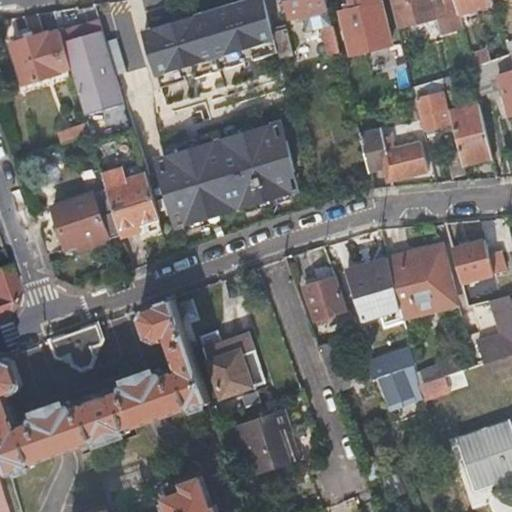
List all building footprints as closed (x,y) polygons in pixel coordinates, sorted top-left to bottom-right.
[(190,78),(279,51),(275,34),(266,0),(261,0),(170,28),(180,59),(154,67),(162,92),(191,83),(190,78)] [(326,0),(275,0),(281,21),(301,16),(305,33),(320,29),(326,51),(338,48),(326,0)] [(459,14),(455,0),(391,0),(398,29),(436,18),(440,35),(463,29),(459,14)] [(490,0),(455,0),(459,14),(492,5),(490,0)] [(341,11),(346,33),(351,54),(392,44),(382,1),(341,11)] [(100,22),(60,34),(71,68),(85,116),(124,104),(100,22)] [(71,68),(60,34),(59,28),(10,44),(22,83),(71,68)] [(180,59),(170,28),(145,35),(154,67),(180,59)] [(282,62),(288,60),(293,59),(287,31),(275,34),(279,51),(282,62)] [(470,58),(472,64),(474,70),(507,60),(504,48),(470,58)] [(443,79),(445,87),(460,82),(457,75),(443,79)] [(511,76),(497,80),(502,100),(508,120),(511,118),(511,76)] [(414,96),(445,87),(443,79),(412,88),(414,96)] [(429,140),(434,138),(439,137),(437,131),(452,127),(444,94),(419,101),(429,140)] [(450,109),(460,150),(465,167),(493,160),(477,101),(450,109)] [(87,122),(90,133),(92,139),(103,136),(97,117),(86,120),(87,122)] [(62,143),(90,133),(87,122),(58,132),(62,143)] [(184,227),(296,194),(290,175),(297,173),(290,142),(282,144),(276,124),(164,157),(170,177),(161,179),(170,210),(179,208),(184,227)] [(428,174),(425,160),(422,147),(396,153),(392,139),(384,141),(381,132),(359,137),(368,172),(389,167),(393,183),(428,174)] [(120,234),(120,235),(121,235),(137,230),(140,242),(163,235),(157,219),(159,218),(142,163),(102,174),(107,189),(120,234)] [(80,247),(120,234),(107,189),(85,196),(53,207),(67,246),(79,242),(80,247)] [(0,265),(9,263),(0,236),(0,265)] [(495,276),(500,274),(506,272),(500,252),(488,256),(484,243),(455,251),(464,286),(496,276),(495,276)] [(442,244),(388,258),(402,310),(404,319),(445,308),(441,293),(454,289),(442,244)] [(402,310),(388,258),(346,269),(366,320),(402,310)] [(9,263),(0,265),(0,317),(9,314),(19,292),(9,263)] [(336,275),(319,281),(303,287),(315,318),(319,317),(347,307),(336,275)] [(28,417),(27,419),(27,421),(28,423),(16,428),(6,396),(19,392),(22,385),(13,360),(7,357),(0,359),(0,446),(9,475),(33,466),(32,462),(91,441),(92,443),(129,429),(128,426),(188,405),(189,407),(209,399),(174,297),(155,304),(155,305),(141,310),(137,316),(145,339),(154,344),(166,340),(176,368),(163,373),(159,368),(120,383),(120,388),(109,391),(107,389),(106,387),(85,395),(87,400),(73,405),(69,402),(28,417)] [(511,307),(508,297),(501,299),(491,302),(503,335),(478,343),(485,364),(511,353),(511,307)] [(321,321),(349,312),(347,307),(319,317),(321,321)] [(81,370),(85,368),(89,367),(91,366),(93,356),(90,345),(98,342),(101,336),(97,324),(51,341),(55,355),(60,356),(69,354),(72,363),(81,370)] [(247,333),(233,337),(220,342),(221,346),(206,351),(221,395),(253,384),(242,354),(253,350),(247,333)] [(321,347),(329,369),(336,390),(349,386),(334,343),(321,347)] [(264,380),(253,350),(242,354),(253,384),(264,380)] [(417,365),(415,358),(412,350),(369,363),(374,378),(417,365)] [(435,382),(434,379),(433,375),(431,369),(419,373),(423,386),(435,382)] [(424,400),(414,370),(377,382),(389,414),(424,400)] [(435,382),(423,386),(427,400),(451,392),(446,378),(435,382)] [(255,474),(272,467),(289,462),(289,461),(276,426),(286,422),(287,422),(281,405),(237,421),(255,474)] [(511,421),(460,441),(469,465),(478,489),(511,476),(511,421)] [(299,457),(286,422),(276,426),(289,461),(299,457)] [(368,482),(374,480),(380,478),(376,468),(364,472),(368,482)] [(216,511),(214,503),(211,504),(201,477),(180,484),(183,492),(164,499),(167,511),(216,511)]
